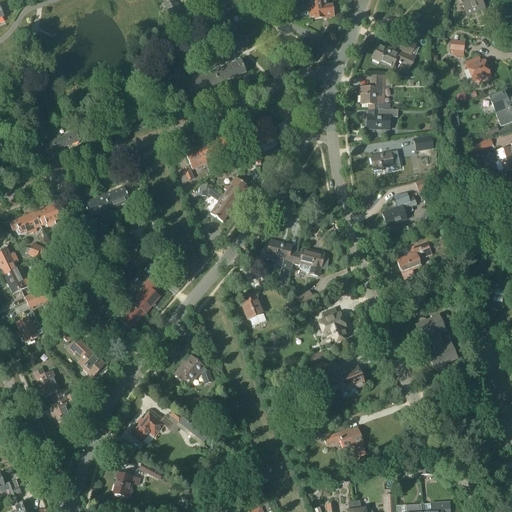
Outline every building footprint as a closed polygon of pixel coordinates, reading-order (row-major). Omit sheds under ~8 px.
[(173,0),(163,0),(162,1),(170,17),(180,12),(177,4),(175,5),(173,0)] [(326,7),(324,0),(307,0),(310,10),(308,10),(309,19),(314,18),(314,20),(323,19),(322,17),(332,15),(331,13),(332,12),(332,9),(330,8),(330,6),(326,7)] [(460,0),(465,12),(466,16),(477,12),(477,11),(483,9),(479,0),(460,0)] [(407,16),(403,32),(423,36),(425,31),(422,26),(416,24),(417,19),(407,16)] [(229,38),(238,33),(230,18),(219,23),(223,31),(225,30),(229,38)] [(238,33),(229,38),(234,46),(233,47),(237,55),(247,49),(238,33)] [(398,54),(392,51),(390,51),(377,46),(371,59),(392,68),(394,62),(409,69),(414,57),(411,56),(415,45),(404,40),(398,54)] [(462,56),(463,43),(451,41),(450,49),(454,49),(453,55),(462,56)] [(478,59),(466,64),(472,81),(475,86),(482,83),(486,82),(490,80),(488,75),(483,62),(480,63),(478,59)] [(240,60),(226,65),(232,79),(246,74),(240,60)] [(232,79),(226,65),(213,71),(219,85),(232,79)] [(176,88),(187,84),(186,82),(183,75),(184,74),(182,69),(170,74),(176,88)] [(219,85),(213,71),(199,76),(205,90),(219,85)] [(205,90),(199,76),(186,82),(187,84),(192,96),(205,90)] [(368,105),(368,111),(388,111),(388,105),(383,105),(383,98),(383,89),(360,88),(360,96),(361,96),(361,105),(368,105)] [(502,93),(488,98),(492,107),(493,110),(495,115),(500,113),(511,108),(511,98),(507,101),(504,102),(503,99),(505,98),(502,93)] [(495,115),(497,121),(500,128),(511,122),(511,108),(500,113),(495,115)] [(397,111),(388,111),(368,111),(368,116),(367,116),(366,130),(389,131),(389,118),(397,119),(397,111)] [(264,145),(277,139),(269,118),(255,124),(256,126),(253,127),(260,144),(263,143),(264,145)] [(8,129),(11,122),(4,119),(1,127),(8,129)] [(487,138),(499,134),(496,128),(485,132),(487,138)] [(60,139),(63,148),(80,142),(76,131),(68,134),(69,135),(60,139)] [(205,145),(211,158),(215,156),(217,159),(221,157),(220,155),(231,150),(225,136),(205,145)] [(255,165),(256,166),(260,164),(250,137),(244,140),(246,144),(251,155),(255,165)] [(425,146),(425,150),(431,149),(430,137),(413,140),(414,148),(425,146)] [(47,155),(63,148),(60,139),(51,142),(50,141),(43,144),(47,155)] [(473,153),(482,150),(492,146),(490,141),(479,144),(471,148),(473,153)] [(245,157),(251,155),(246,144),(241,147),(245,157)] [(192,171),(207,165),(206,163),(205,160),(211,158),(205,145),(185,153),(190,166),(192,171)] [(511,145),(506,148),(505,145),(501,147),(503,152),(496,155),(495,153),(494,153),(498,162),(496,163),(495,164),(497,171),(499,172),(504,170),(506,174),(511,170),(511,162),(510,158),(511,157),(511,145)] [(391,161),(390,154),(370,158),(372,171),(392,167),(393,171),(399,170),(397,160),(391,161)] [(249,169),(256,166),(255,165),(251,155),(245,157),(249,169)] [(183,170),(177,173),(182,184),(188,181),(188,182),(193,180),(188,168),(183,170)] [(428,179),(415,183),(418,193),(432,189),(431,188),(444,184),(442,176),(429,180),(428,179)] [(223,196),(235,205),(247,187),(236,178),(229,188),(226,186),(224,190),(226,192),(223,196)] [(197,189),(196,196),(208,198),(210,187),(203,185),(197,189)] [(103,196),(109,210),(114,208),(115,211),(120,209),(119,206),(129,202),(124,188),(103,196)] [(397,208),(381,214),(386,228),(406,221),(404,215),(412,212),(411,208),(415,206),(411,195),(407,197),(406,194),(393,197),(397,208)] [(103,196),(83,205),(89,218),(92,226),(107,220),(104,212),(109,210),(103,196)] [(222,223),(235,205),(223,196),(220,201),(217,199),(214,203),(217,205),(210,215),(222,223)] [(35,213),(40,227),(46,225),(47,228),(51,226),(50,223),(61,219),(55,205),(35,213)] [(35,229),(40,227),(35,213),(14,221),(15,222),(9,224),(12,232),(18,230),(20,235),(30,231),(32,234),(36,232),(35,229)] [(77,223),(81,234),(87,232),(82,221),(77,223)] [(76,236),(81,234),(77,223),(71,225),(76,236)] [(132,253),(141,244),(135,239),(133,234),(122,238),(125,246),(132,253)] [(290,251),(291,247),(270,242),(268,249),(265,249),(263,259),(269,261),(274,262),(275,258),(283,260),(279,277),(273,284),(285,295),(288,280),(292,265),(293,265),(296,253),(290,251)] [(404,282),(414,278),(412,271),(421,267),(419,261),(432,256),(427,242),(409,249),(411,255),(396,261),(401,276),(404,282)] [(30,250),(38,254),(40,248),(32,245),(30,250)] [(0,269),(3,276),(16,269),(14,264),(16,263),(18,262),(14,254),(10,256),(6,249),(0,252),(0,269)] [(35,259),(38,254),(30,250),(27,256),(35,259)] [(309,275),(318,278),(320,270),(326,270),(327,259),(323,257),(324,256),(303,250),(302,255),(296,253),(293,265),(299,267),(298,268),(309,274),(309,275)] [(133,255),(127,260),(138,270),(143,265),(150,257),(143,251),(139,255),(138,254),(135,257),(133,255)] [(13,295),(26,289),(31,286),(21,267),(16,269),(3,276),(13,295)] [(134,305),(145,315),(160,298),(157,296),(158,295),(157,294),(156,295),(155,294),(160,288),(149,279),(144,285),(145,287),(135,299),(137,301),(134,305)] [(304,309),(314,302),(308,293),(298,300),(304,309)] [(35,294),(24,299),(26,304),(37,300),(35,294)] [(246,306),(242,308),(245,315),(248,321),(249,321),(252,327),(265,322),(263,315),(264,314),(261,308),(260,308),(260,307),(255,295),(251,297),(244,300),(244,302),(246,306)] [(48,301),(46,296),(26,304),(28,309),(48,301)] [(452,300),(442,304),(444,310),(454,306),(452,300)] [(131,332),(145,315),(134,305),(130,310),(127,308),(124,311),(127,313),(119,322),(131,332)] [(289,322),(297,312),(288,305),(280,315),(289,322)] [(345,329),(339,314),(332,317),(329,312),(322,315),(324,320),(318,323),(324,338),(332,335),(336,344),(347,339),(343,330),(345,329)] [(25,344),(38,338),(37,336),(42,333),(32,313),(27,316),(28,318),(15,324),(25,344)] [(445,366),(457,360),(450,344),(444,346),(439,336),(445,333),(438,316),(426,321),(426,320),(424,319),(422,319),(420,319),(418,320),(417,322),(417,324),(417,325),(414,326),(421,343),(430,340),(434,350),(426,354),(433,371),(435,370),(436,371),(438,372),(440,372),(442,372),(443,371),(445,369),(445,367),(445,366)] [(104,340),(112,330),(102,321),(94,331),(104,340)] [(67,345),(73,337),(69,333),(62,341),(67,345)] [(105,365),(77,340),(68,350),(73,354),(74,353),(83,360),(78,365),(84,370),(83,371),(92,379),(105,365)] [(310,364),(320,360),(318,355),(308,359),(310,364)] [(180,369),(174,375),(182,382),(185,378),(190,382),(197,375),(198,373),(201,375),(201,376),(203,380),(205,385),(209,383),(212,382),(211,379),(208,372),(208,373),(204,370),(202,368),(203,368),(195,361),(191,358),(185,365),(184,364),(180,369)] [(350,370),(319,383),(323,393),(324,392),(325,395),(339,389),(343,399),(356,393),(354,390),(364,386),(362,380),(364,380),(361,373),(359,374),(357,369),(351,371),(350,370)] [(52,402),(65,396),(63,390),(60,391),(52,372),(44,375),(42,370),(33,374),(38,388),(40,388),(44,398),(50,396),(52,402)] [(78,399),(76,393),(66,398),(65,396),(52,402),(55,408),(49,410),(57,429),(73,423),(65,403),(68,403),(68,402),(69,403),(78,399)] [(173,411),(169,416),(178,424),(182,419),(173,411)] [(194,424),(199,417),(191,412),(186,418),(194,424)] [(139,426),(133,434),(147,446),(154,438),(163,427),(168,431),(172,426),(163,418),(159,423),(149,414),(143,421),(142,420),(138,425),(139,426)] [(207,438),(183,419),(179,424),(203,443),(207,438)] [(299,435),(302,443),(319,436),(316,428),(299,435)] [(363,445),(356,429),(348,433),(348,431),(333,436),(324,440),(327,447),(341,441),(349,462),(365,455),(361,446),(363,445)] [(430,461),(418,463),(419,467),(419,472),(419,476),(431,476),(430,461)] [(160,481),(162,476),(150,469),(151,468),(142,463),(138,469),(160,481)] [(204,485),(218,471),(214,467),(200,481),(204,485)] [(138,486),(139,480),(118,474),(112,495),(127,498),(131,484),(138,486)] [(16,481),(6,485),(8,491),(18,487),(16,481)] [(31,511),(28,502),(20,505),(17,496),(21,494),(18,487),(8,491),(11,498),(9,499),(13,511),(31,511)] [(384,511),(396,511),(395,495),(384,496),(384,511)] [(358,500),(353,501),(354,511),(370,511),(371,511),(367,510),(365,509),(360,510),(358,500)] [(348,511),(345,511),(354,511),(353,501),(347,502),(348,511)]
